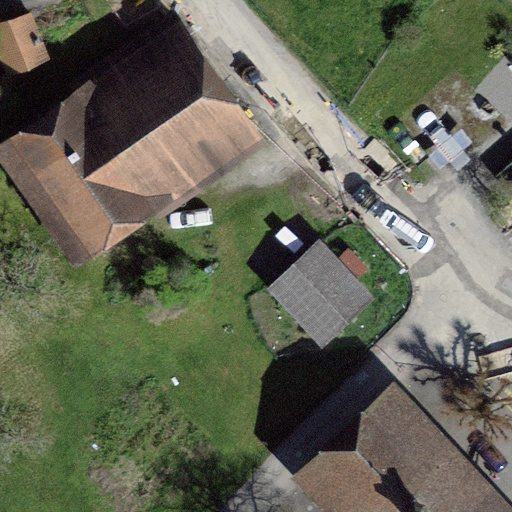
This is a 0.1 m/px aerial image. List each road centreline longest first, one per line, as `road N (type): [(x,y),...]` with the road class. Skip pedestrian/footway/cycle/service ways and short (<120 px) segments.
road 1 (residential): [(461,281),(196,0)]
road 2 (residential): [(239,511),(461,281)]
